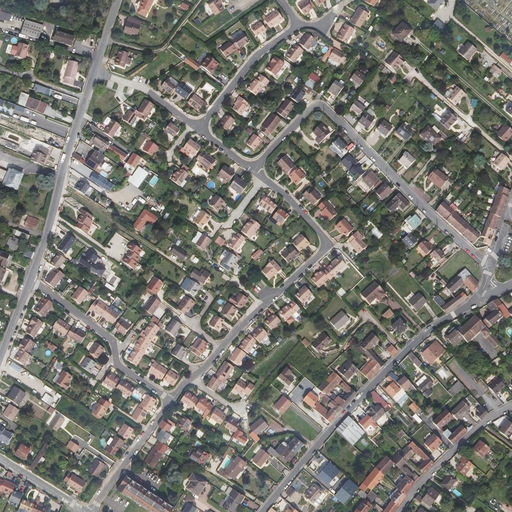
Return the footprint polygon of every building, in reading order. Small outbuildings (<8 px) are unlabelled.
[(141,5),(140,8),(148,12),(153,0),(142,0),(141,4),(141,5)] [(215,0),(209,5),(216,15),(224,9),(222,5),(223,4),(219,0),(215,0)] [(313,8),(307,0),(305,0),(298,6),(304,14),(313,8)] [(441,4),(444,0),(430,0),(428,3),(436,10),(439,6),(439,7),(441,4)] [(352,18),(350,21),(360,28),(369,13),(359,7),(352,18)] [(148,12),(140,8),(138,13),(146,16),(148,12)] [(264,20),(270,28),(283,19),(277,11),(264,20)] [(3,12),(0,19),(9,22),(11,14),(3,12)] [(142,22),(128,17),(123,32),(132,35),(132,32),(138,34),(142,22)] [(43,26),(25,20),(21,33),(39,39),(43,26)] [(438,20),(433,26),(443,34),(447,28),(438,20)] [(266,30),(261,22),(251,29),(257,37),(266,30)] [(402,22),(392,34),(401,41),(411,30),(402,22)] [(355,29),(346,23),(344,27),(343,26),(337,37),(347,43),(355,29)] [(67,35),(57,32),(54,41),(72,47),(75,38),(69,36),(69,34),(67,34),(67,35)] [(233,39),(230,41),(236,50),(239,47),(239,49),(249,42),(243,33),(233,40),(233,39)] [(316,40),(307,33),(299,44),(308,50),(316,40)] [(226,58),(236,50),(230,41),(220,49),(226,58)] [(477,50),(468,42),(459,53),(468,60),(477,50)] [(21,44),(19,43),(14,57),(25,60),(27,55),(26,55),(27,52),(29,46),(28,46),(21,44)] [(304,51),(296,44),(293,47),(285,57),(294,63),(301,54),(302,54),(304,51)] [(345,55),(334,49),(329,58),(340,64),(345,55)] [(124,68),(125,64),(128,58),(129,54),(119,50),(117,56),(117,59),(115,65),(124,68)] [(509,64),(511,61),(511,60),(503,52),(500,56),(509,64)] [(405,61),(396,53),(393,57),(392,56),(385,63),(395,72),(399,68),(398,67),(400,64),(401,65),(405,61)] [(187,56),(184,61),(192,68),(196,71),(200,66),(187,56)] [(219,64),(209,56),(201,66),(212,75),(217,67),(216,67),(219,64)] [(272,63),(267,70),(275,76),(285,64),(276,57),(271,63),(272,63)] [(79,63),(70,60),(63,83),(73,86),(79,63)] [(499,74),(502,71),(496,66),(493,69),(499,74)] [(387,76),(391,72),(385,67),(381,71),(387,76)] [(367,78),(357,71),(351,79),(360,86),(367,78)] [(308,77),(309,78),(313,81),(317,84),(320,80),(311,73),(308,77)] [(256,80),(264,85),(266,87),(270,82),(261,75),(256,80)] [(309,78),(307,81),(301,88),(309,94),(309,95),(314,99),(318,94),(313,90),(315,87),(317,84),(313,81),(309,78)] [(161,87),(171,95),(175,91),(177,87),(170,82),(171,80),(169,79),(161,87)] [(251,85),(250,85),(247,89),(256,96),(264,85),(256,80),(255,79),(252,83),(251,85)] [(344,87),(335,81),(328,91),(336,97),(344,87)] [(177,87),(175,91),(186,100),(193,91),(181,82),(177,87)] [(36,84),(34,90),(50,96),(53,90),(36,84)] [(447,98),(455,105),(465,94),(457,87),(452,93),(447,98)] [(194,95),(188,103),(199,112),(206,103),(194,95)] [(239,101),(235,105),(232,109),(241,116),(247,107),(246,106),(248,103),(240,96),(237,99),(237,100),(239,101)] [(50,106),(28,97),(25,104),(24,104),(23,106),(44,114),(44,113),(46,109),(48,110),(49,107),(50,106)] [(295,105),(287,99),(280,109),(279,108),(277,112),(284,118),(295,105)] [(145,100),(137,112),(139,113),(141,114),(143,115),(146,117),(154,106),(145,100)] [(365,108),(356,101),(351,108),(360,115),(365,108)] [(58,111),(49,107),(48,110),(46,109),(44,113),(55,118),(55,117),(58,111)] [(139,113),(137,112),(132,108),(131,111),(129,110),(123,120),(131,125),(139,113)] [(58,111),(55,117),(60,119),(60,118),(66,122),(69,117),(66,115),(66,116),(63,114),(64,114),(58,111)] [(366,112),(359,122),(368,129),(372,123),(375,119),(366,112)] [(439,122),(448,130),(457,120),(449,112),(439,122)] [(270,134),(281,120),(273,113),(262,127),(263,128),(270,133),(270,134)] [(235,120),(227,114),(219,124),(227,130),(235,120)] [(112,120),(104,133),(105,133),(112,138),(120,125),(112,120)] [(393,127),(384,120),(376,130),(386,137),(393,127)] [(406,139),(408,141),(414,133),(412,131),(412,130),(408,127),(411,124),(407,122),(405,125),(403,123),(396,133),(405,140),(406,139)] [(180,130),(170,123),(165,130),(174,138),(176,136),(177,135),(180,130)] [(331,133),(321,123),(312,132),(318,138),(315,141),(319,144),(331,133)] [(505,143),(511,134),(511,130),(505,124),(496,135),(505,143)] [(437,134),(432,128),(428,125),(420,134),(424,139),(425,137),(434,146),(441,138),(445,141),(448,138),(440,130),(440,131),(437,134)] [(261,139),(263,136),(257,132),(255,135),(254,134),(246,144),(254,150),(262,140),(261,139)] [(111,145),(97,135),(92,142),(103,149),(104,147),(107,149),(107,148),(109,148),(111,145)] [(337,149),(335,150),(334,152),(341,159),(348,152),(345,149),(347,147),(338,138),(332,144),(333,145),(337,149)] [(201,148),(190,139),(183,148),(181,151),(187,156),(189,153),(194,156),(201,148)] [(156,151),(159,148),(149,141),(143,150),(152,156),(154,153),(156,151)] [(111,145),(109,148),(107,151),(123,161),(127,156),(111,145)] [(49,152),(37,147),(31,160),(31,161),(43,166),(49,152)] [(107,158),(96,150),(86,164),(96,171),(99,167),(108,173),(112,167),(105,162),(107,158)] [(205,154),(202,152),(196,160),(209,170),(216,161),(205,153),(205,154)] [(416,160),(407,152),(399,161),(407,169),(416,160)] [(75,153),(73,158),(79,162),(82,158),(75,153)] [(134,154),(131,158),(137,162),(140,158),(134,154)] [(501,171),(510,161),(502,154),(493,164),(501,171)] [(349,171),(356,165),(357,163),(349,155),(341,162),(349,171)] [(283,171),(286,175),(295,166),(285,156),(277,163),(284,171),(283,171)] [(127,162),(135,168),(138,163),(137,162),(131,158),(130,158),(127,162)] [(126,163),(123,169),(131,174),(134,169),(126,163)] [(184,164),(181,169),(186,173),(189,169),(184,164)] [(352,174),(357,180),(364,173),(356,165),(349,171),(346,174),(349,177),(352,174)] [(105,180),(105,179),(99,175),(86,166),(83,171),(97,180),(94,185),(100,188),(102,190),(105,186),(102,185),(103,183),(105,180)] [(229,183),(235,174),(225,166),(218,175),(229,183)] [(148,172),(139,167),(133,178),(141,183),(148,172)] [(294,181),(293,181),(297,185),(306,177),(297,168),(289,176),(293,179),(294,181)] [(449,179),(436,168),(428,178),(441,189),(449,179)] [(9,169),(7,172),(2,183),(2,184),(17,190),(24,175),(9,169)] [(188,174),(186,173),(181,169),(179,171),(178,171),(171,180),(180,186),(188,174)] [(110,182),(113,179),(108,176),(101,171),(99,175),(105,179),(110,182)] [(366,185),(370,188),(379,179),(372,172),(362,181),(364,182),(361,184),(364,187),(366,185)] [(248,186),(237,177),(229,186),(240,195),(248,186)] [(133,178),(130,183),(138,188),(141,183),(133,178)] [(74,188),(84,195),(90,186),(82,181),(80,184),(78,186),(77,185),(76,185),(74,188)] [(392,191),(385,184),(375,192),(383,200),(392,191)] [(508,198),(511,191),(500,187),(498,194),(508,198)] [(312,192),(309,189),(303,195),(306,198),(313,206),(321,198),(314,190),(312,192)] [(409,204),(399,194),(385,207),(391,213),(399,206),(403,210),(409,204)] [(495,201),(506,205),(508,198),(498,194),(495,201)] [(217,211),(224,202),(218,197),(216,195),(209,205),(217,211)] [(277,207),(265,197),(259,204),(272,214),(277,207)] [(325,215),(327,218),(330,221),(338,214),(325,200),(324,201),(318,206),(323,211),(321,213),(324,216),(325,215)] [(493,207),(503,211),(506,205),(495,201),(493,207)] [(443,203),(436,212),(441,216),(449,208),(443,203)] [(490,214),(501,218),(503,211),(493,207),(490,214)] [(289,216),(279,208),(272,218),(282,225),(289,216)] [(454,213),(449,208),(441,216),(446,221),(454,213)] [(91,220),(93,217),(82,209),(79,213),(82,214),(77,221),(79,222),(76,227),(87,234),(90,229),(88,228),(93,221),(91,220)] [(158,218),(145,209),(132,227),(139,232),(147,220),(153,225),(158,218)] [(206,222),(207,223),(210,218),(202,211),(193,222),(201,228),(204,224),(206,222)] [(459,218),(454,213),(446,221),(451,226),(459,218)] [(488,220),(498,224),(501,218),(490,214),(488,220)] [(414,230),(422,223),(415,215),(407,222),(414,230)] [(39,220),(28,216),(25,226),(35,230),(39,220)] [(459,218),(451,226),(457,231),(464,222),(459,218)] [(261,226),(251,219),(249,222),(248,222),(241,231),(250,239),(253,236),(254,235),(256,234),(255,232),(258,229),(258,230),(261,226)] [(354,230),(344,219),(335,226),(342,234),(343,233),(346,237),(354,230)] [(494,231),(496,231),(498,224),(488,220),(485,227),(492,230),(494,231)] [(464,222),(457,231),(462,236),(470,227),(464,222)] [(376,226),(371,231),(378,239),(383,235),(376,226)] [(470,227),(462,236),(467,240),(475,232),(470,227)] [(488,245),(490,246),(492,241),(491,240),(488,239),(490,235),(492,230),(485,227),(481,237),(484,238),(482,243),(488,245)] [(30,236),(13,229),(11,234),(28,240),(30,236)] [(196,243),(203,234),(199,231),(192,241),(196,243)] [(358,231),(348,239),(351,242),(350,243),(354,248),(359,253),(367,246),(361,240),(364,238),(358,231)] [(475,232),(467,240),(473,245),(480,237),(475,232)] [(245,239),(238,233),(236,236),(235,235),(232,240),(228,246),(235,251),(245,239)] [(410,233),(402,240),(410,249),(418,241),(410,233)] [(212,240),(203,234),(196,243),(195,245),(204,250),(207,245),(208,246),(212,240)] [(69,235),(58,249),(66,255),(77,240),(69,235)] [(292,243),(300,251),(303,248),(306,246),(307,247),(310,244),(302,235),(292,243)] [(225,240),(218,236),(214,242),(220,247),(225,240)] [(13,239),(10,238),(6,247),(16,251),(20,240),(14,237),(13,239)] [(426,243),(424,240),(418,246),(426,255),(434,248),(428,241),(426,243)] [(142,250),(131,243),(127,248),(131,251),(134,253),(133,255),(131,254),(130,254),(129,254),(128,256),(127,256),(123,262),(133,269),(137,264),(136,262),(140,257),(138,256),(142,250)] [(184,252),(175,246),(171,251),(182,259),(185,255),(183,253),(184,252)] [(294,257),(295,258),(299,255),(291,246),(281,255),(288,263),(292,260),(294,257)] [(441,251),(438,248),(430,255),(433,258),(434,258),(438,263),(439,262),(444,258),(445,257),(442,254),(439,252),(441,251)] [(0,284),(4,286),(9,272),(4,270),(10,255),(0,251),(0,284)] [(257,251),(251,257),(255,260),(261,255),(257,251)] [(85,257),(84,258),(81,263),(90,269),(101,277),(106,270),(98,265),(96,267),(92,265),(97,258),(89,252),(85,257)] [(234,262),(237,258),(229,253),(223,262),(231,268),(234,264),(233,263),(234,262)] [(66,259),(58,254),(53,261),(60,267),(66,259)] [(332,263),(325,270),(327,271),(332,277),(346,265),(338,257),(331,263),(332,263)] [(275,274),(276,275),(282,270),(273,260),(265,267),(266,267),(262,271),(269,280),(274,276),(275,274)] [(60,267),(53,261),(50,264),(57,269),(58,270),(60,267)] [(64,275),(58,270),(57,269),(53,274),(52,273),(45,281),(54,288),(64,275)] [(195,269),(192,272),(200,278),(198,281),(203,285),(210,275),(203,270),(201,273),(195,269)] [(452,294),(463,282),(471,275),(465,269),(449,284),(446,287),(452,294)] [(330,280),(332,278),(332,277),(327,271),(325,270),(323,272),(321,271),(318,273),(315,276),(311,279),(319,288),(328,279),(330,280)] [(200,278),(192,272),(190,275),(198,281),(200,278)] [(463,282),(472,292),(473,292),(477,288),(479,284),(471,275),(463,282)] [(155,277),(147,288),(154,293),(155,294),(163,283),(155,277)] [(200,286),(191,280),(184,290),(194,296),(200,286)] [(375,282),(361,294),(370,304),(377,298),(379,301),(386,294),(375,282)] [(312,294),(305,286),(301,289),(302,290),(295,295),(302,303),(312,294)] [(88,293),(80,287),(71,298),(80,304),(88,293)] [(147,288),(145,291),(147,293),(152,296),(154,293),(147,288)] [(248,298),(240,293),(232,303),(241,309),(245,304),(244,304),(248,298)] [(426,301),(419,293),(409,302),(416,311),(426,301)] [(438,294),(433,299),(436,302),(441,297),(438,294)] [(446,313),(446,314),(454,309),(456,307),(461,303),(464,300),(459,295),(456,298),(455,298),(441,308),(446,313)] [(195,302),(186,296),(177,309),(184,314),(186,311),(188,312),(195,302)] [(53,304),(44,297),(39,304),(40,304),(35,311),(43,317),(53,304)] [(152,315),(161,303),(152,297),(143,309),(152,315)] [(507,312),(498,299),(492,302),(503,316),(507,312)] [(95,301),(89,309),(92,311),(93,310),(103,317),(103,316),(109,308),(99,301),(98,303),(95,301)] [(300,309),(293,301),(288,306),(287,305),(281,310),(282,312),(280,314),(289,324),(294,320),(291,316),(296,312),(300,309)] [(503,316),(492,302),(487,305),(493,313),(481,322),(488,329),(503,316)] [(234,313),(237,309),(228,303),(221,313),(231,320),(234,315),(233,315),(234,313)] [(119,315),(109,308),(103,316),(113,324),(119,315)] [(393,314),(394,314),(389,309),(382,315),(386,320),(393,314)] [(349,320),(342,311),(330,322),(337,330),(349,320)] [(280,321),(274,314),(270,318),(269,317),(266,320),(264,322),(271,330),(280,321)] [(220,327),(221,325),(224,321),(216,315),(209,326),(218,331),(221,327),(220,327)] [(458,332),(459,333),(463,338),(468,343),(480,332),(484,335),(495,348),(501,343),(488,329),(481,322),(475,316),(471,320),(458,332)] [(32,323),(31,325),(39,330),(44,323),(35,317),(31,323),(32,323)] [(68,325),(59,319),(53,327),(65,335),(70,327),(67,326),(68,325)] [(121,319),(115,327),(118,329),(117,330),(124,335),(131,327),(121,319)] [(182,325),(178,323),(178,322),(177,322),(173,319),(165,330),(174,337),(178,332),(177,331),(182,325)] [(400,319),(391,327),(399,335),(407,328),(400,319)] [(160,328),(156,326),(151,322),(149,326),(148,325),(145,331),(141,336),(150,342),(160,328)] [(39,330),(31,325),(28,329),(29,330),(26,333),(34,338),(39,330)] [(268,334),(260,326),(252,335),(259,342),(268,334)] [(81,344),(87,335),(78,329),(77,330),(73,327),(67,335),(81,344)] [(458,332),(455,328),(445,337),(454,346),(463,338),(459,333),(458,332)] [(372,362),(380,370),(384,366),(369,350),(379,339),(373,333),(361,346),(367,352),(365,354),(372,361),(372,362)] [(256,342),(249,334),(247,338),(246,337),(243,341),(239,347),(248,353),(256,342)] [(331,340),(324,334),(312,346),(318,352),(331,340)] [(150,342),(141,336),(135,346),(144,352),(150,342)] [(22,341),(18,347),(21,349),(28,354),(35,343),(26,338),(23,342),(22,341)] [(191,351),(199,357),(201,354),(202,354),(204,351),(204,350),(206,347),(208,344),(199,338),(192,347),(193,348),(191,351)] [(353,338),(348,344),(351,347),(356,342),(353,338)] [(305,339),(302,342),(307,348),(310,344),(305,339)] [(436,341),(422,354),(430,364),(444,351),(436,341)] [(105,349),(96,343),(89,353),(98,359),(105,349)] [(182,356),(183,354),(186,349),(178,344),(171,354),(181,360),(183,357),(182,356)] [(386,350),(392,357),(393,356),(398,352),(392,345),(386,350)] [(246,354),(237,348),(229,360),(238,365),(246,354)] [(24,365),(30,355),(28,354),(21,349),(15,359),(24,365)] [(143,356),(134,350),(127,360),(136,366),(143,356)] [(422,363),(411,352),(408,356),(413,361),(414,363),(418,367),(422,363)] [(96,363),(87,357),(81,367),(90,373),(96,363)] [(225,361),(217,373),(224,378),(226,379),(234,367),(225,361)] [(357,369),(349,361),(338,371),(347,381),(356,371),(355,371),(357,369)] [(361,372),(370,381),(380,370),(372,362),(372,361),(361,372)] [(154,363),(149,371),(162,380),(168,371),(155,362),(154,363)] [(19,373),(22,367),(14,363),(11,369),(19,373)] [(286,367),(278,376),(289,386),(294,380),(288,375),(291,371),(286,367)] [(179,377),(169,370),(164,379),(174,386),(179,377)] [(72,377),(64,371),(56,383),(67,390),(70,385),(68,384),(72,377)] [(120,379),(110,372),(104,381),(114,388),(120,379)] [(342,379),(334,372),(318,389),(325,394),(326,396),(342,379)] [(399,381),(391,372),(389,375),(390,376),(394,381),(401,389),(404,392),(412,385),(404,376),(399,381)] [(213,376),(206,387),(207,387),(208,387),(214,392),(221,382),(223,384),(226,379),(224,378),(217,373),(215,378),(213,376)] [(415,383),(424,393),(423,394),(427,398),(431,393),(428,390),(433,385),(424,375),(415,383)] [(394,381),(390,376),(386,379),(391,384),(389,386),(387,384),(383,388),(385,389),(385,390),(392,397),(400,390),(393,382),(394,381)] [(487,386),(495,395),(499,392),(498,391),(500,390),(504,385),(498,378),(487,386)] [(130,397),(135,388),(125,382),(121,380),(116,388),(130,397)] [(235,386),(233,389),(242,395),(244,392),(248,386),(239,380),(235,386)] [(447,392),(453,397),(464,387),(459,381),(447,392)] [(333,402),(343,410),(357,394),(344,382),(340,386),(348,393),(342,400),(338,396),(333,402)] [(244,392),(249,395),(255,386),(249,383),(248,386),(244,392)] [(15,387),(7,398),(19,406),(26,394),(15,387)] [(407,395),(404,392),(401,389),(400,390),(392,397),(398,403),(407,395)] [(140,400),(143,394),(136,390),(133,396),(140,400)] [(369,395),(380,406),(385,401),(374,390),(369,395)] [(195,404),(198,399),(195,397),(196,397),(187,391),(181,400),(193,408),(195,404)] [(306,415),(324,430),(343,410),(333,402),(332,401),(328,405),(331,409),(328,412),(317,402),(319,399),(310,392),(303,400),(313,408),(306,415)] [(147,409),(150,410),(156,400),(147,394),(141,404),(147,409)] [(321,399),(328,405),(332,401),(326,396),(325,394),(321,399)] [(55,395),(48,405),(51,407),(54,409),(61,399),(55,395)] [(292,402),(284,395),(274,406),(282,414),(292,402)] [(207,415),(213,406),(210,404),(211,403),(202,397),(196,406),(205,412),(204,413),(207,415)] [(470,409),(470,408),(473,405),(466,398),(463,401),(463,402),(450,413),(449,414),(452,417),(453,416),(457,420),(470,409)] [(107,408),(99,402),(92,412),(101,418),(107,408)] [(409,406),(414,413),(419,408),(413,402),(409,406)] [(385,413),(376,403),(368,411),(369,413),(367,415),(375,423),(385,413)] [(8,409),(4,415),(12,421),(19,410),(10,404),(7,408),(8,409)] [(132,417),(140,423),(147,413),(146,412),(147,409),(141,404),(140,404),(132,417)] [(476,416),(480,420),(481,420),(488,413),(481,406),(477,410),(478,412),(476,413),(477,415),(476,416)] [(221,424),(226,416),(223,414),(224,413),(216,408),(210,417),(221,424)] [(428,418),(435,411),(433,408),(426,415),(428,418)] [(452,417),(449,414),(446,410),(433,422),(439,430),(441,427),(452,417)] [(49,426),(54,429),(56,431),(59,426),(60,427),(65,420),(57,414),(49,426)] [(415,414),(413,417),(419,424),(422,421),(417,415),(415,414)] [(375,423),(367,415),(359,423),(365,430),(371,424),(375,429),(378,426),(375,423)] [(181,419),(177,425),(185,431),(192,421),(184,416),(182,419),(181,419)] [(238,427),(240,424),(234,420),(234,419),(230,417),(225,426),(235,432),(238,427)] [(256,435),(263,429),(267,425),(261,417),(250,427),(256,435)] [(365,433),(349,417),(348,417),(336,430),(337,430),(353,445),(354,444),(365,433)] [(163,420),(158,426),(162,429),(167,432),(172,426),(163,420)] [(511,433),(511,424),(507,421),(499,431),(509,438),(511,433)] [(134,429),(125,423),(118,433),(127,439),(134,429)] [(443,433),(453,445),(467,432),(465,429),(461,425),(452,434),(447,429),(445,431),(443,433)] [(242,430),(238,427),(235,432),(233,436),(244,444),(248,438),(242,435),(243,432),(241,431),(242,430)] [(162,429),(156,439),(160,441),(165,444),(171,435),(167,432),(162,429)] [(0,437),(0,439),(8,445),(14,434),(11,432),(10,433),(5,430),(0,437)] [(400,439),(406,434),(402,430),(396,435),(400,439)] [(226,433),(223,438),(229,442),(232,436),(226,433)] [(442,442),(434,434),(424,444),(432,452),(436,449),(436,448),(442,442)] [(123,445),(125,441),(116,435),(106,450),(114,455),(119,447),(121,444),(123,445)] [(284,441),(276,451),(289,461),(295,454),(294,454),(303,443),(296,437),(289,446),(284,441)] [(32,447),(23,441),(22,444),(15,454),(24,460),(31,449),(32,447)] [(71,441),(67,447),(76,452),(76,453),(80,447),(71,441)] [(160,441),(155,448),(163,453),(164,454),(169,447),(165,444),(160,441)] [(399,454),(406,461),(409,459),(416,452),(424,461),(428,457),(413,441),(402,450),(399,454)] [(480,441),(473,450),(482,458),(490,449),(480,441)] [(46,443),(30,467),(33,470),(49,445),(46,443)] [(221,455),(225,458),(231,448),(228,445),(221,455)] [(154,447),(144,461),(154,467),(163,453),(154,447)] [(194,451),(190,457),(203,465),(210,455),(203,451),(202,451),(199,449),(197,452),(194,451)] [(269,455),(262,449),(253,460),(260,467),(269,455)] [(473,465),(458,453),(454,456),(462,462),(456,470),(464,476),(473,465)] [(406,475),(415,482),(419,477),(414,472),(413,473),(413,474),(406,468),(405,469),(402,466),(406,461),(399,454),(394,458),(392,460),(394,463),(406,475)] [(386,455),(376,467),(384,474),(387,471),(394,463),(392,460),(386,455)] [(246,463),(237,456),(225,472),(224,471),(221,474),(226,478),(229,475),(234,479),(246,463)] [(417,467),(424,473),(434,463),(431,459),(428,457),(424,461),(417,467)] [(96,477),(97,477),(100,473),(106,464),(97,458),(88,471),(96,477)] [(376,466),(369,461),(367,463),(374,469),(376,466)] [(359,487),(330,462),(315,479),(342,502),(344,504),(359,487)] [(359,487),(361,489),(364,492),(368,487),(371,490),(376,484),(378,486),(380,484),(378,482),(384,475),(384,474),(376,467),(374,469),(371,472),(369,475),(359,487)] [(486,476),(490,479),(494,472),(490,470),(486,476)] [(490,479),(489,479),(492,481),(498,474),(495,472),(494,472),(490,479)] [(207,482),(192,473),(188,479),(190,481),(186,488),(198,496),(207,482)] [(67,482),(67,483),(80,492),(86,482),(73,474),(72,475),(67,482)] [(456,480),(449,474),(441,484),(448,490),(456,480)] [(171,511),(174,507),(126,475),(117,489),(150,511),(171,511)] [(412,485),(415,482),(406,475),(404,478),(412,485)] [(400,491),(405,495),(412,485),(404,478),(403,478),(396,487),(397,488),(400,491)] [(6,481),(2,491),(13,496),(15,491),(17,486),(6,481)] [(323,492),(314,484),(304,496),(313,503),(323,492)] [(239,502),(240,503),(244,496),(229,487),(225,493),(230,497),(239,502)] [(288,487),(285,491),(286,493),(287,494),(289,496),(288,496),(290,497),(295,492),(288,487)] [(425,495),(423,498),(422,500),(430,506),(439,493),(431,487),(428,491),(425,495)] [(393,499),(399,505),(405,495),(400,491),(397,488),(389,496),(392,499),(393,499)] [(361,489),(358,493),(364,499),(368,494),(364,492),(361,489)] [(368,494),(364,499),(370,504),(377,496),(371,490),(368,494)] [(25,496),(15,491),(13,496),(11,501),(20,505),(25,496)] [(325,494),(323,492),(313,503),(316,506),(321,500),(322,498),(325,494)] [(423,498),(418,494),(415,498),(420,502),(422,500),(423,498)] [(188,495),(185,500),(191,504),(195,499),(188,495)] [(223,508),(228,511),(232,511),(239,502),(230,497),(223,508)] [(362,510),(360,511),(366,511),(372,505),(370,504),(364,499),(358,507),(362,510)] [(393,511),(399,505),(393,499),(392,499),(389,504),(386,507),(384,511),(380,507),(377,510),(378,511),(393,511)] [(33,511),(36,505),(25,500),(21,508),(19,511),(33,511)] [(193,511),(197,508),(189,503),(182,511),(193,511)]
